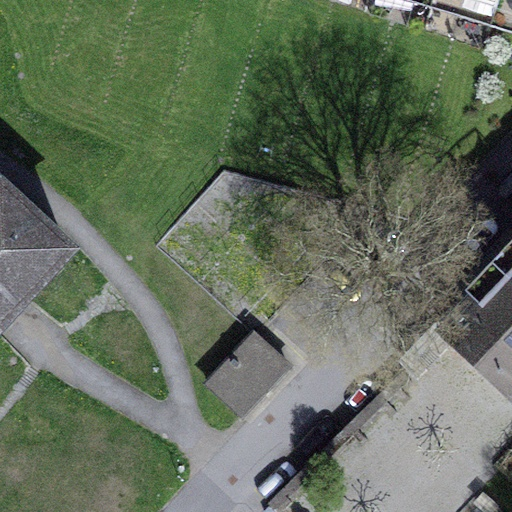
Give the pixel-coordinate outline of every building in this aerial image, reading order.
[(511,0),(424,0),(511,26),(511,0)] [(0,328),(15,312),(70,253),(2,191),(0,193),(0,328)] [(444,336),(475,303),(466,295),(511,245),(511,232),(510,230),(449,295),(458,303),(400,365),(419,383),(454,345),(444,336)] [(475,303),(444,336),(454,345),(511,399),(511,245),(466,295),(475,303)] [(291,367),(256,336),(209,386),(243,418),(291,367)]
